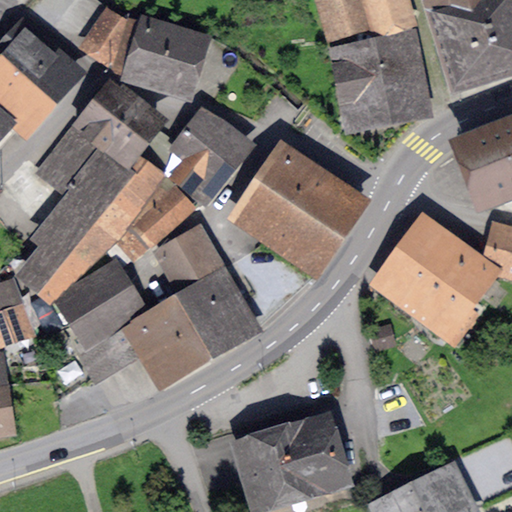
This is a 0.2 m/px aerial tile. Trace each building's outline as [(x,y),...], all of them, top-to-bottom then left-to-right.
[(367,0),(322,0),(332,33),(374,21),(367,0)] [(403,0),(367,0),(374,21),(377,31),(410,21),(403,0)] [(483,0),(429,0),(434,15),(483,0)] [(511,0),(483,0),(434,15),(444,46),(435,48),(448,89),(456,86),(457,88),(511,71),(511,0)] [(125,25),(107,14),(87,46),(114,63),(125,25)] [(186,92),(200,47),(128,24),(114,70),(186,92)] [(0,58),(3,61),(51,102),(77,72),(26,28),(0,56),(0,58)] [(343,51),(334,53),(341,90),(334,92),(339,115),(346,114),(348,125),(422,111),(409,43),(363,52),(361,44),(343,47),(343,51)] [(0,64),(0,109),(25,132),(51,102),(3,61),(0,64)] [(88,210),(115,176),(157,125),(119,94),(108,109),(99,102),(42,173),(72,197),(88,210)] [(198,118),(172,150),(176,153),(163,179),(138,217),(116,242),(132,259),(150,243),(154,246),(194,211),(247,145),(228,129),(198,118)] [(502,206),(511,202),(511,132),(462,152),(481,203),(498,196),(502,206)] [(317,267),(357,208),(281,157),(241,216),(317,267)] [(51,248),(28,278),(55,300),(116,242),(138,217),(163,179),(144,164),(128,183),(115,176),(88,210),(72,197),(39,238),(51,248)] [(487,274),(488,272),(488,271),(429,228),(385,287),(430,320),(426,325),(463,353),(487,321),(464,304),(487,274)] [(511,235),(498,232),(488,271),(488,272),(487,274),(511,280),(511,235)] [(176,298),(176,299),(184,312),(225,287),(198,237),(160,259),(181,295),(176,298)] [(147,315),(115,263),(55,300),(87,351),(147,315)] [(0,317),(21,308),(19,305),(17,305),(5,283),(0,285),(0,317)] [(237,307),(225,287),(184,312),(208,355),(250,331),(236,307),(237,307)] [(184,312),(176,299),(82,356),(97,381),(112,372),(109,367),(140,349),(159,383),(208,355),(184,312)] [(0,317),(0,335),(4,344),(33,333),(21,308),(0,317)] [(0,433),(8,432),(0,375),(0,433)] [(72,424),(97,411),(84,387),(59,400),(72,424)] [(345,484),(327,423),(239,449),(258,510),(345,484)] [(379,511),(470,511),(451,473),(378,510),(379,511)]
